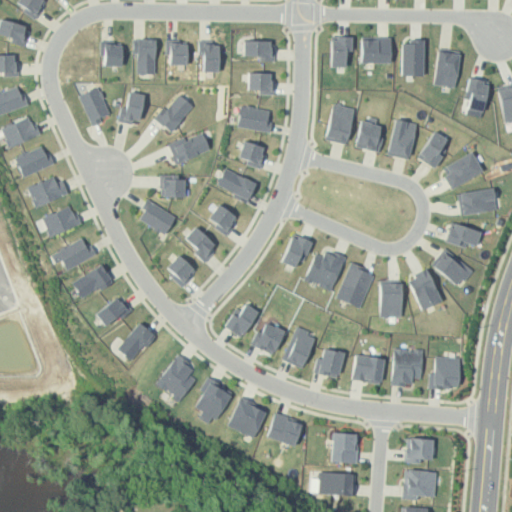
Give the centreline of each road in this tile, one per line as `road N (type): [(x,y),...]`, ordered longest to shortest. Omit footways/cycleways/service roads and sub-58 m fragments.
road 1 (residential): [(304,13),(117,10),(67,30),(51,60),(55,94),(113,227),(185,328),(267,382),(332,402),(491,418)]
road 2 (residential): [(185,328),(263,233),(289,176),(304,93),(304,0)]
road 3 (residential): [(279,202),(380,247),(404,245),(420,226),(421,197),(413,187),(296,153)]
road 4 (residential): [(304,13),(463,16),(495,30)]
road 5 (residential): [(491,418),(511,292)]
